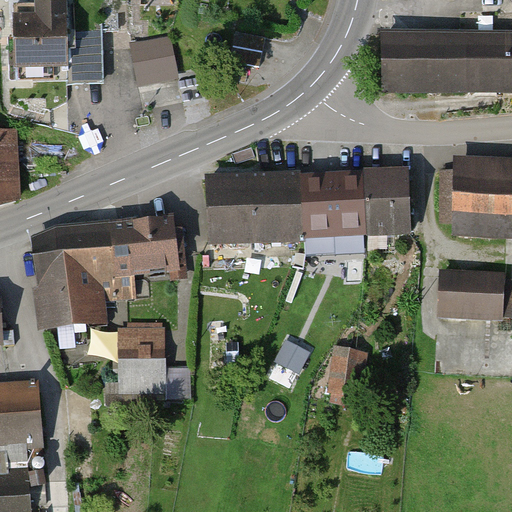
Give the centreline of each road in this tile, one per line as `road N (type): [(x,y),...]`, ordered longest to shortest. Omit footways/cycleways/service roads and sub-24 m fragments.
road 1 (primary): [(0,229),(247,128),(301,97)]
road 2 (residential): [(0,252),(58,399),(60,511)]
road 3 (residential): [(511,125),(414,132),(343,124),(301,97)]
